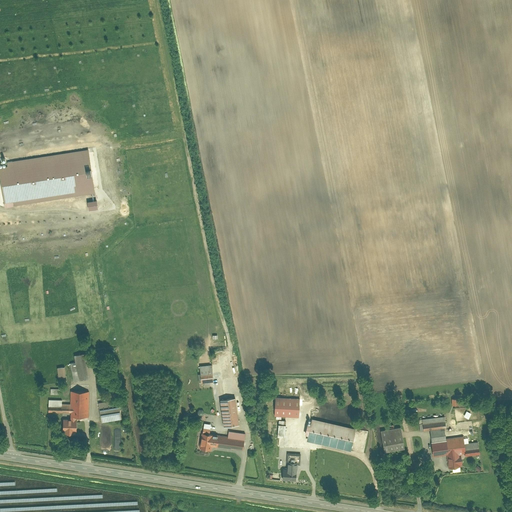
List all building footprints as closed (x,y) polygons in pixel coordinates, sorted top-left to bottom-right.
[(88,149),(7,162),(8,165),(0,166),(0,174),(4,201),(12,200),(13,205),(95,192),(88,149)] [(87,201),(88,209),(97,208),(96,200),(87,201)] [(70,363),(73,380),(86,378),(81,353),(74,355),(75,362),(70,363)] [(200,374),(200,375),(212,373),(212,374),(213,374),(212,364),(199,366),(200,374)] [(64,366),(57,368),(58,378),(66,377),(64,366)] [(201,381),(201,383),(213,381),(212,374),(212,373),(200,375),(201,381)] [(88,391),(71,391),(70,403),(61,403),(48,403),(48,412),(71,412),(71,416),(76,416),(88,416),(88,391)] [(235,397),(219,399),(223,426),(239,424),(235,397)] [(299,398),(275,397),(274,415),(298,417),(299,398)] [(101,422),(121,418),(117,399),(98,403),(101,422)] [(66,433),(76,433),(76,416),(71,416),(70,418),(63,418),(63,430),(66,430),(66,433)] [(422,419),(422,424),(444,421),(444,416),(422,419)] [(355,428),(312,418),(310,424),(307,423),(304,434),(308,435),(307,440),(350,450),(355,428)] [(423,430),(429,429),(444,427),(445,427),(444,421),(422,424),(423,430)] [(278,424),(273,424),(272,436),(284,437),(285,424),(278,424)] [(404,448),(400,426),(380,430),(384,452),(404,448)] [(429,429),(431,442),(446,440),(446,438),(444,427),(429,429)] [(228,433),(227,436),(243,438),(243,439),(244,439),(244,433),(228,430),(228,433)] [(202,432),(199,447),(210,449),(211,445),(216,446),(218,434),(209,433),(202,432)] [(224,435),(218,434),(216,446),(230,448),(230,447),(242,448),(243,439),(243,438),(227,436),(224,435)] [(431,442),(433,455),(446,453),(448,467),(452,467),(459,466),(460,466),(460,464),(462,464),(460,453),(464,453),(464,451),(465,451),(464,443),(463,438),(463,435),(446,438),(446,440),(431,442)] [(468,443),(464,443),(465,451),(478,449),(477,441),(468,443)] [(288,453),(287,461),(297,462),(297,464),(300,464),(300,454),(288,453)] [(287,461),(287,469),(296,470),(297,464),(297,462),(287,461)] [(287,469),(283,469),(282,479),(295,480),(296,470),(287,469)]
